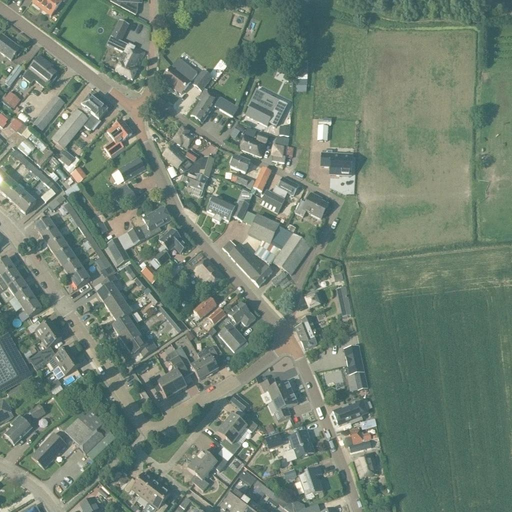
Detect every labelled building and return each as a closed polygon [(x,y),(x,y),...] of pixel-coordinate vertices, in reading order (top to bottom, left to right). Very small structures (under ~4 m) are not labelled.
[(35,0),(33,4),(51,17),(60,5),(62,2),(63,3),(64,3),(66,0),(35,0)] [(110,0),(110,3),(135,17),(137,14),(138,4),(140,4),(140,0),(110,0)] [(242,8),(251,10),(253,0),(233,0),(233,4),(242,7),(242,8)] [(120,21),(111,39),(121,43),(129,26),(120,21)] [(20,51),(21,50),(2,36),(0,39),(0,54),(11,62),(16,56),(18,58),(22,52),(20,51)] [(111,39),(108,46),(125,55),(116,74),(132,82),(138,71),(137,70),(145,54),(135,49),(129,46),(128,47),(121,43),(116,41),(111,39)] [(304,62),(304,58),(305,40),(296,40),(295,72),(294,72),(294,82),(295,82),(295,93),(307,93),(308,62),(304,62)] [(56,75),(46,67),(48,64),(40,58),(29,71),(30,71),(23,80),(31,86),(34,82),(44,90),(47,86),(49,84),(52,84),(57,79),(56,75)] [(178,60),(161,81),(162,81),(181,96),(191,84),(197,75),(178,60)] [(5,85),(10,88),(23,70),(18,67),(5,85)] [(203,72),(192,86),(201,93),(212,79),(203,72)] [(200,102),(190,117),(191,118),(202,125),(219,99),(205,90),(198,101),(199,101),(200,102)] [(249,110),(247,115),(259,122),(258,123),(267,128),(269,124),(276,128),(287,106),(257,91),(252,100),(248,109),(249,110)] [(20,101),(12,94),(5,103),(13,109),(20,101)] [(55,97),(33,125),(42,133),(65,105),(55,97)] [(63,151),(83,127),(100,106),(89,98),(53,142),(63,151)] [(220,99),(214,108),(233,119),(238,110),(220,99)] [(100,122),(107,112),(100,106),(83,127),(87,130),(91,133),(92,131),(93,133),(101,123),(100,122)] [(27,130),(15,122),(10,129),(21,138),(27,130)] [(114,144),(104,150),(106,153),(110,159),(124,149),(121,144),(122,143),(123,143),(132,136),(122,124),(113,131),(107,135),(111,140),(114,144)] [(289,139),(290,128),(280,127),(279,138),(289,139)] [(318,128),(317,142),(327,142),(328,128),(318,128)] [(187,150),(196,138),(183,129),(174,142),(181,148),(182,147),(187,150)] [(269,138),(259,134),(256,141),(266,145),(269,138)] [(264,152),(266,147),(244,139),(240,151),(257,157),(260,150),(264,152)] [(18,149),(28,158),(39,145),(38,143),(34,147),(26,140),(23,144),(22,144),(18,149)] [(273,164),(285,166),(286,159),(292,160),(294,150),(288,149),(288,148),(275,146),(273,163),(273,164)] [(188,173),(191,170),(194,168),(193,166),(187,160),(185,158),(172,147),(163,156),(177,170),(181,166),(188,173)] [(15,151),(11,156),(21,165),(25,160),(15,151)] [(193,165),(193,166),(194,168),(191,170),(189,173),(198,177),(209,180),(214,161),(204,158),(203,159),(199,158),(199,157),(190,151),(185,158),(187,160),(193,165)] [(40,169),(53,155),(49,152),(37,166),(40,169)] [(322,152),(321,168),(330,169),(330,176),(350,178),(351,157),(332,156),(332,153),(322,152)] [(65,153),(58,161),(69,169),(67,171),(71,175),(81,161),(77,157),(74,160),(65,153)] [(245,175),(250,164),(235,158),(231,170),(245,175)] [(52,159),(48,163),(50,166),(52,164),(55,167),(54,169),(56,171),(61,167),(52,159)] [(30,173),(29,174),(30,174),(35,169),(25,160),(21,165),(30,173)] [(138,160),(127,167),(117,172),(124,184),(134,179),(145,172),(138,160)] [(35,178),(40,181),(40,182),(40,181),(44,177),(35,169),(30,174),(34,179),(35,178)] [(253,189),(250,194),(254,196),(256,191),(261,194),(262,194),(271,173),(263,169),(254,190),(253,189)] [(72,176),(79,185),(85,180),(78,171),(72,176)] [(249,181),(234,174),(231,181),(246,188),(249,181)] [(188,187),(203,192),(206,184),(207,181),(195,176),(194,179),(186,176),(184,181),(182,185),(188,188),(188,187)] [(44,177),(40,181),(44,185),(49,190),(51,191),(55,196),(59,193),(53,185),(44,177)] [(278,216),(285,202),(284,201),(288,194),(294,197),(299,187),(283,179),(278,189),(276,188),(272,195),(266,192),(259,206),(278,216)] [(8,180),(0,188),(0,193),(7,200),(17,188),(8,180)] [(125,186),(112,195),(116,201),(121,209),(135,199),(130,191),(129,192),(125,186)] [(17,188),(7,200),(16,208),(27,197),(17,188)] [(69,200),(75,196),(70,189),(65,193),(69,200)] [(55,196),(51,191),(41,199),(46,204),(55,196)] [(251,195),(249,194),(245,205),(239,203),(232,219),(242,223),(249,207),(248,207),(253,196),(251,195)] [(26,217),(36,205),(27,197),(16,208),(26,217)] [(62,198),(50,208),(48,209),(51,213),(53,212),(65,201),(62,198)] [(303,219),(306,213),(321,220),(328,207),(310,198),(307,205),(301,202),(294,215),(303,219)] [(213,201),(207,213),(215,217),(213,222),(220,225),(222,220),(229,223),(234,211),(235,209),(214,199),(213,201)] [(68,205),(64,208),(71,218),(72,219),(77,216),(69,204),(68,205)] [(127,234),(107,246),(119,268),(130,261),(125,253),(161,232),(159,229),(171,222),(163,209),(142,221),(146,226),(139,230),(138,229),(128,235),(127,234)] [(78,229),(84,226),(77,216),(72,219),(71,218),(68,220),(75,230),(78,229)] [(291,277),(311,248),(292,235),(286,232),(279,228),(279,227),(257,217),(247,237),(262,243),(255,256),(271,266),(272,264),(273,265),(291,277)] [(43,239),(55,230),(48,220),(35,228),(43,239)] [(84,226),(78,229),(85,240),(91,236),(84,226)] [(55,230),(43,239),(50,249),(62,241),(55,230)] [(166,255),(174,248),(180,255),(187,249),(172,233),(160,243),(163,247),(158,251),(160,254),(154,259),(161,268),(170,260),(166,255)] [(85,240),(92,249),(92,250),(98,246),(91,236),(85,240)] [(62,241),(50,249),(57,259),(69,251),(62,241)] [(258,289),(271,275),(265,268),(262,271),(240,247),(237,250),(230,243),(222,251),(258,289)] [(92,249),(86,254),(89,258),(95,254),(99,260),(105,257),(101,251),(98,246),(92,250),(92,249)] [(69,251),(57,259),(63,269),(76,261),(69,251)] [(105,257),(99,260),(106,270),(101,273),(106,281),(113,277),(113,276),(116,274),(114,272),(115,272),(110,265),(105,257)] [(0,276),(1,278),(14,269),(7,259),(0,263),(0,276)] [(76,261),(63,269),(70,280),(83,271),(76,261)] [(209,292),(224,279),(208,261),(194,274),(209,292)] [(139,276),(132,265),(127,269),(134,280),(139,276)] [(172,280),(158,293),(164,300),(174,291),(172,288),(181,279),(184,282),(194,272),(188,265),(184,269),(184,268),(172,280)] [(142,273),(153,285),(158,279),(148,268),(142,273)] [(8,288),(21,280),(14,269),(1,278),(8,288)] [(83,271),(70,280),(78,290),(90,282),(83,271)] [(284,273),(272,283),(275,287),(287,277),(284,273)] [(104,290),(97,295),(104,305),(118,295),(112,287),(118,283),(113,277),(106,281),(100,285),(104,290)] [(21,280),(8,288),(15,299),(28,290),(21,280)] [(144,285),(140,280),(135,284),(139,289),(144,285)] [(16,313),(22,309),(35,300),(28,290),(15,299),(9,303),(16,313)] [(304,297),(309,311),(323,305),(318,292),(304,297)] [(152,293),(147,297),(151,302),(156,298),(152,293)] [(118,295),(104,305),(111,315),(125,305),(118,295)] [(156,298),(151,302),(155,307),(160,303),(156,298)] [(193,313),(197,317),(194,320),(197,323),(200,320),(200,321),(216,307),(209,299),(193,313)] [(35,300),(22,309),(29,320),(42,311),(35,300)] [(125,305),(111,315),(117,324),(118,325),(127,319),(131,317),(132,316),(125,305)] [(228,327),(218,336),(226,345),(233,354),(245,343),(233,329),(240,322),(246,329),(255,321),(246,310),(247,309),(243,305),(242,306),(241,305),(228,317),(233,323),(228,327)] [(342,313),(343,318),(351,316),(349,307),(343,308),(344,313),(342,313)] [(219,310),(208,319),(214,326),(225,317),(219,310)] [(167,312),(163,316),(166,320),(171,316),(167,312)] [(173,328),(178,324),(171,316),(166,320),(173,328)] [(116,325),(112,328),(119,339),(138,326),(131,317),(127,319),(118,325),(117,324),(116,325)] [(302,322),(304,326),(296,330),(304,351),(316,346),(314,340),(317,339),(309,319),(302,322)] [(6,321),(1,324),(8,334),(13,331),(6,321)] [(38,323),(28,330),(31,335),(36,333),(41,341),(56,332),(50,323),(42,328),(38,323)] [(138,326),(119,339),(126,348),(144,336),(138,326)] [(56,332),(41,341),(48,351),(62,341),(56,332)] [(0,396),(32,379),(11,340),(8,335),(0,340),(0,396)] [(144,336),(126,348),(133,358),(139,354),(143,359),(157,349),(150,340),(148,342),(144,336)] [(26,360),(37,353),(33,347),(22,354),(26,360)] [(358,348),(344,351),(349,377),(354,376),(358,392),(367,390),(358,348)] [(59,368),(74,358),(68,349),(53,359),(59,368)] [(189,376),(194,373),(199,382),(209,377),(200,361),(191,367),(181,349),(175,352),(178,357),(189,376)] [(197,355),(201,361),(200,361),(209,377),(218,371),(213,363),(219,360),(213,349),(211,350),(208,349),(197,355)] [(29,361),(31,364),(33,367),(43,360),(40,355),(30,361),(29,361)] [(172,375),(167,379),(176,395),(186,390),(181,380),(189,376),(178,357),(170,362),(173,367),(170,372),(172,375)] [(59,368),(54,372),(60,380),(65,377),(80,367),(74,358),(59,368)] [(43,360),(33,367),(36,372),(47,365),(43,360)] [(152,385),(157,382),(154,377),(149,380),(152,385)] [(158,384),(157,384),(161,391),(167,401),(176,395),(167,379),(158,384)] [(263,394),(267,392),(272,403),(292,394),(287,383),(277,387),(274,380),(260,386),(263,394)] [(57,381),(47,388),(51,394),(61,386),(57,381)] [(330,384),(325,386),(328,396),(333,394),(330,384)] [(22,387),(6,394),(9,402),(25,395),(22,387)] [(144,392),(140,395),(146,405),(150,402),(144,392)] [(291,417),(288,410),(297,406),(292,394),(272,403),(277,414),(274,416),(277,423),(291,417)] [(236,396),(231,402),(234,405),(239,399),(236,396)] [(351,425),(362,421),(355,404),(332,413),(338,427),(350,422),(351,425)] [(46,415),(40,405),(29,412),(35,422),(46,415)] [(0,425),(3,424),(4,425),(13,419),(9,413),(6,416),(0,408),(0,425)] [(83,415),(64,433),(78,448),(77,449),(86,457),(87,456),(93,462),(116,440),(90,413),(85,418),(83,415)] [(233,416),(225,425),(240,437),(246,430),(251,434),(257,427),(247,419),(243,425),(233,416)] [(15,447),(32,430),(20,418),(11,427),(13,429),(5,437),(15,447)] [(375,421),(362,424),(364,431),(377,427),(375,421)] [(225,425),(218,434),(228,443),(223,449),(233,457),(235,454),(239,450),(241,447),(236,442),(240,437),(225,425)] [(341,434),(345,447),(371,441),(370,435),(361,437),(359,430),(341,434)] [(289,439),(293,452),(284,454),(287,464),(297,461),(296,460),(314,454),(307,433),(289,439)] [(261,452),(266,445),(269,452),(283,447),(279,435),(265,440),(265,441),(258,450),(261,452)] [(45,471),(67,448),(54,436),(32,459),(45,471)] [(370,442),(348,448),(350,455),(371,449),(370,442)] [(227,464),(233,457),(223,449),(217,456),(227,464)] [(202,453),(195,462),(209,473),(213,468),(219,473),(227,464),(217,456),(213,461),(210,459),(202,453)] [(360,479),(377,475),(371,454),(364,456),(365,459),(356,462),(360,479)] [(195,462),(187,471),(198,479),(193,485),(203,493),(208,486),(203,482),(209,473),(195,462)] [(299,478),(306,497),(307,501),(314,499),(313,497),(323,493),(317,477),(322,476),(319,468),(305,474),(306,476),(299,478)] [(284,475),(286,482),(296,479),(294,472),(284,475)] [(239,479),(251,488),(256,482),(250,477),(244,473),(239,479)] [(128,480),(122,475),(117,481),(123,486),(128,480)] [(132,499),(135,494),(140,498),(153,482),(144,475),(137,484),(132,480),(123,492),(132,499)] [(153,482),(140,498),(149,505),(162,488),(153,482)] [(256,482),(252,486),(261,493),(264,488),(256,482)] [(164,511),(168,508),(163,504),(170,495),(162,488),(149,505),(157,511),(156,511),(164,511)] [(261,501),(265,496),(269,499),(273,495),(264,488),(261,493),(254,501),(256,503),(259,499),(261,501)] [(98,493),(105,500),(109,496),(101,489),(98,493)] [(232,511),(233,511),(243,498),(234,492),(221,509),(225,511),(228,508),(232,511)] [(273,495),(269,499),(267,502),(276,508),(278,506),(283,499),(275,492),(273,495)] [(246,511),(252,505),(243,498),(233,511),(232,511),(231,511),(246,511)] [(101,511),(102,511),(94,499),(81,506),(83,511),(101,511)] [(183,511),(191,502),(186,499),(177,511),(178,511),(183,511)] [(283,499),(278,506),(285,511),(293,511),(292,505),(283,499)]
